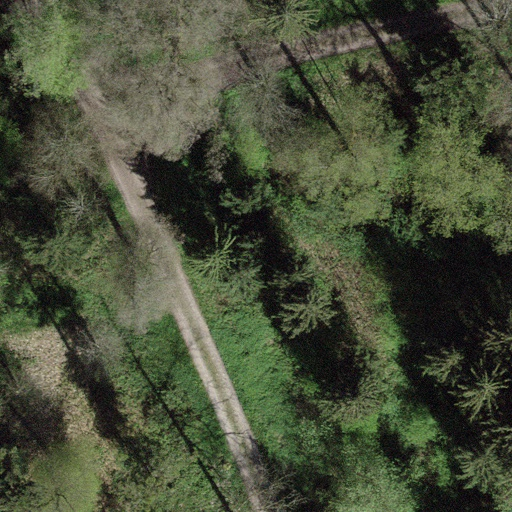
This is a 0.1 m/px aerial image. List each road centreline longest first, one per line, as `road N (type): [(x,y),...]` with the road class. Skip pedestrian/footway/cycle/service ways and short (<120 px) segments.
road 1 (track): [(50,0),(207,382),(276,511)]
road 2 (track): [(502,0),(317,34),(92,102)]
